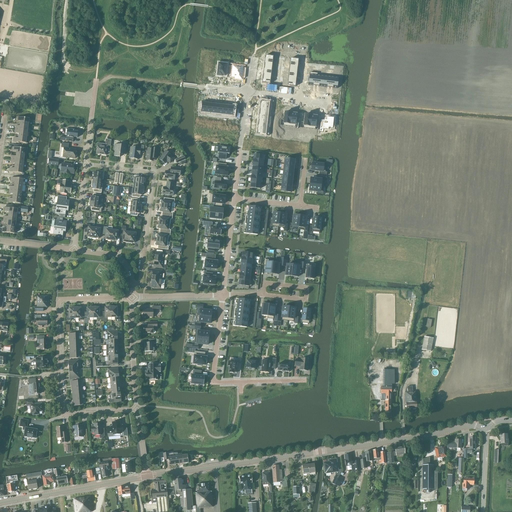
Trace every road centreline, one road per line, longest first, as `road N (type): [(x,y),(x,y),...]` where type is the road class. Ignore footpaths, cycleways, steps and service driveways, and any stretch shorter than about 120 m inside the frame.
road 1 (tertiary): [(146,477),(468,425),(485,429)]
road 2 (residential): [(132,284),(140,281),(153,176),(85,164)]
road 3 (residential): [(304,380),(214,379),(222,294)]
road 4 (residential): [(247,92),(109,75),(95,82)]
road 5 (tertiary): [(0,503),(146,477)]
road 6 (unclassified): [(59,373),(58,301),(131,297)]
road 7 (unknown): [(128,51),(89,69),(63,64),(67,0)]
